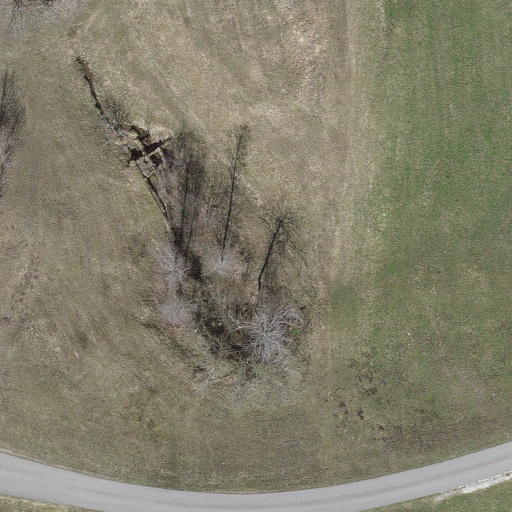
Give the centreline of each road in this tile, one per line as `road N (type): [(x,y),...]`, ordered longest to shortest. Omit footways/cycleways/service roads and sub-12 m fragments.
road 1 (unclassified): [(0,480),(92,500),(212,511)]
road 2 (unclassified): [(303,511),(511,461)]
